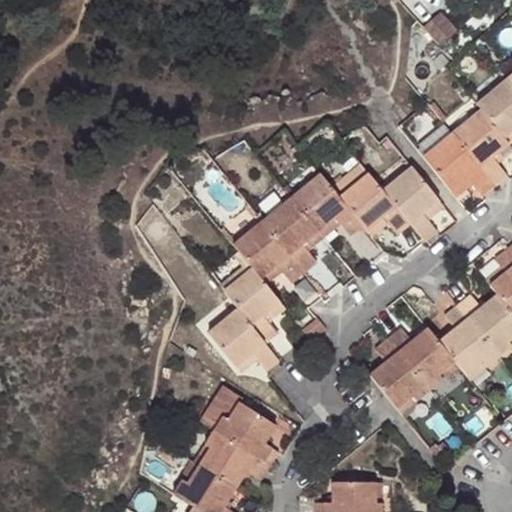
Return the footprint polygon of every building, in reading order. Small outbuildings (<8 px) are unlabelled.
[(440,16),(424,30),(438,45),(454,30),(440,16)] [(511,88),(506,81),(476,105),(481,111),(504,139),(511,131),(511,88)] [(507,175),(498,163),(504,158),(499,152),(509,145),(504,139),(481,111),(453,134),(495,185),(497,183),(507,175)] [(445,123),(422,146),(429,153),(452,130),(445,123)] [(462,183),(467,189),(472,184),(482,196),(493,186),(495,185),(453,134),(424,158),(451,191),(462,183)] [(511,148),(509,145),(499,152),(504,158),(511,151),(511,148)] [(362,167),(333,190),(339,198),(368,175),(362,167)] [(437,233),(427,221),(433,217),(428,210),(439,203),(411,169),(382,192),(410,226),(424,243),(427,241),(437,233)] [(319,232),(329,223),(334,229),(340,225),(349,236),(362,226),(339,198),(333,190),(321,175),(292,198),(319,232)] [(377,224),(382,230),(387,225),(396,237),(410,226),(382,192),(368,175),(339,198),(362,226),(367,233),(377,224)] [(451,191),(456,197),(467,189),(462,183),(451,191)] [(307,251),(313,246),(308,240),(319,232),(292,198),(262,221),(304,273),(316,263),(307,251)] [(439,203),(428,210),(433,217),(444,209),(439,203)] [(271,269),(276,276),(281,272),(291,283),(304,273),(262,221),(235,242),(232,244),(252,269),(260,278),(271,269)] [(319,232),(324,237),(334,229),(329,223),(319,232)] [(371,238),(382,230),(377,224),(367,233),(371,238)] [(220,229),(232,244),(235,242),(223,226),(220,229)] [(308,240),(313,246),(324,237),(319,232),(308,240)] [(511,255),(508,250),(495,261),(504,273),(489,285),(496,294),(511,313),(511,255)] [(278,333),(268,321),(274,316),(269,310),(279,303),(265,285),(260,278),(252,269),(223,292),(237,309),(268,346),(269,340),(278,333)] [(260,278),(265,285),(276,276),(271,269),(260,278)] [(480,307),(470,295),(457,306),(499,357),(511,347),(511,346),(508,342),(511,339),(511,313),(496,294),(480,307)] [(269,310),(274,316),(284,308),(279,303),(269,310)] [(486,368),(499,357),(457,306),(444,316),(454,329),(438,341),(456,363),(459,368),(466,376),(482,363),(486,368)] [(236,366),(246,358),(250,364),(256,359),(266,371),(276,363),(279,360),(268,346),(237,309),(208,332),(236,366)] [(311,342),(326,330),(317,318),(302,330),(311,342)] [(388,340),(430,391),(444,380),(440,375),(456,363),(438,341),(427,328),(412,340),(401,329),(388,340)] [(413,396),(417,401),(430,391),(388,340),(375,350),(385,362),(369,375),(397,409),(413,396)] [(240,372),(250,364),(246,358),(236,366),(240,372)] [(456,363),(440,375),(444,380),(459,368),(456,363)] [(470,381),(486,368),(482,363),(466,376),(470,381)] [(228,420),(239,403),(242,398),(223,386),(200,422),(214,431),(223,417),(228,420)] [(401,414),(417,401),(413,396),(397,409),(401,414)] [(223,417),(214,431),(269,466),(271,463),(278,452),(264,443),(275,426),(239,403),(228,420),(223,417)] [(269,466),(214,431),(205,445),(210,449),(199,466),(235,489),(246,471),(261,480),(268,469),(269,466)] [(430,449),(440,461),(451,451),(444,442),(439,446),(437,443),(430,449)] [(199,466),(210,449),(205,445),(194,463),(199,466)] [(194,463),(183,480),(188,483),(199,466),(194,463)] [(188,483),(183,480),(173,494),(194,507),(201,511),(233,511),(224,506),(235,489),(199,466),(188,483)] [(381,511),(381,504),(376,504),(376,484),(333,484),(332,504),(316,503),(315,511),(381,511)]
